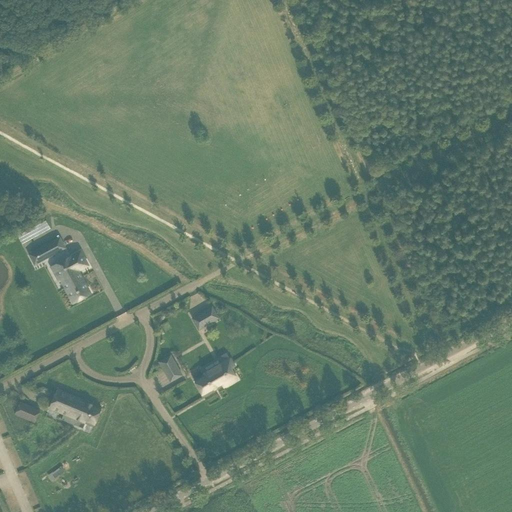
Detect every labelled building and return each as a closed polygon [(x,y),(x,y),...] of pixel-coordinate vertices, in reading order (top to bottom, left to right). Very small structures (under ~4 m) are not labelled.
[(20,242),(50,231),(46,221),(17,232),(20,242)] [(47,245),(52,255),(65,248),(60,238),(47,245)] [(29,254),(31,258),(38,254),(36,250),(29,254)] [(57,277),(72,304),(91,294),(78,271),(88,265),(80,251),(50,268),(55,279),(57,277)] [(198,330),(208,325),(201,313),(192,318),(198,330)] [(230,368),(234,366),(230,359),(226,353),(218,358),(221,364),(194,380),(204,397),(223,386),(224,387),(237,379),(230,368)] [(159,362),(164,371),(175,364),(170,355),(159,362)] [(61,419),(83,429),(85,423),(94,426),(101,408),(57,389),(49,408),(63,414),(61,419)] [(20,402),(15,414),(35,423),(40,411),(20,402)] [(60,467),(49,476),(52,480),(64,471),(60,467)]
